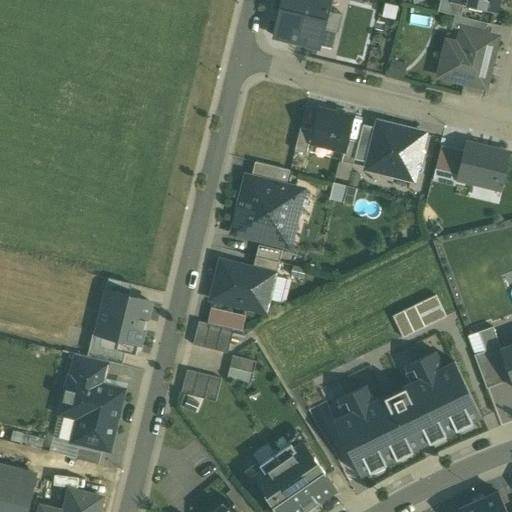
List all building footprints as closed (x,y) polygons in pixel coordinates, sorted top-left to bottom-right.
[(330,1),(323,0),(284,0),(275,38),(319,48),(327,13),(330,1)] [(334,0),(323,0),(330,1),(327,13),(331,14),(334,0)] [(461,17),(464,3),(454,1),(451,0),(441,0),(438,12),(461,17)] [(464,3),(497,11),(499,0),(453,0),(454,1),(464,3)] [(461,17),(454,16),(451,27),(461,30),(486,36),(489,24),(461,17)] [(486,36),(461,30),(457,44),(447,42),(438,77),(485,88),(496,38),(486,36)] [(352,118),(320,110),(312,144),(344,151),(347,140),(352,118)] [(424,134),(377,123),(376,128),(367,163),(366,169),(413,181),(417,164),(421,162),(423,155),(420,150),(424,134)] [(376,128),(362,125),(358,142),(354,160),(367,163),(376,128)] [(311,131),(300,128),(294,151),(306,154),(311,131)] [(358,142),(347,140),(344,151),(341,163),(352,166),(354,160),(358,142)] [(456,180),(500,190),(509,155),(464,145),(463,151),(457,176),(456,180)] [(457,176),(463,151),(441,146),(435,171),(457,176)] [(289,171),(255,163),(251,178),(286,187),(289,171)] [(251,178),(246,177),(232,234),(290,248),(304,191),(286,187),(251,178)] [(282,251),(258,245),(255,257),(279,263),(282,251)] [(279,263),(255,257),(253,269),(275,274),(274,275),(276,275),(279,263)] [(253,269),(220,261),(216,278),(218,279),(213,300),(257,311),(260,299),(268,301),(274,275),(275,274),(253,269)] [(108,291),(129,296),(132,285),(109,279),(106,290),(108,291)] [(129,296),(108,291),(96,334),(140,345),(151,302),(129,296)] [(435,296),(393,316),(403,337),(445,316),(435,296)] [(211,308),(208,323),(210,324),(222,327),(233,330),(242,332),(245,317),(211,308)] [(208,323),(198,321),(193,345),(204,348),(210,324),(208,323)] [(222,327),(210,324),(204,348),(216,351),(222,327)] [(233,330),(222,327),(216,351),(228,353),(233,330)] [(500,349),(492,327),(476,333),(483,352),(473,355),(485,389),(511,380),(500,349)] [(137,356),(140,345),(96,334),(93,333),(87,356),(109,362),(123,365),(126,353),(137,356)] [(511,345),(500,349),(511,380),(511,383),(511,345)] [(352,411),(333,420),(361,476),(372,471),(369,465),(381,459),(384,465),(398,458),(395,452),(408,446),(411,452),(431,442),(428,436),(441,430),(444,436),(458,429),(455,423),(467,417),(470,423),(481,418),(453,362),(443,368),(435,352),(412,364),(419,378),(403,386),(404,388),(385,397),(384,395),(375,400),(368,385),(345,396),(352,411)] [(87,356),(74,353),(68,376),(103,385),(109,362),(87,356)] [(253,373),(255,362),(233,356),(230,367),(253,373)] [(250,385),(253,373),(230,367),(227,379),(250,385)] [(198,373),(187,370),(181,393),(192,396),(198,373)] [(210,376),(198,373),(192,396),(204,399),(210,376)] [(103,385),(68,376),(61,405),(80,410),(72,441),(109,450),(124,390),(103,385)] [(221,379),(210,376),(204,399),(215,402),(221,379)] [(264,470),(254,477),(278,511),(302,511),(304,511),(307,511),(319,504),(317,501),(335,489),(303,443),(294,449),(290,444),(260,465),(264,470)] [(101,453),(78,447),(75,458),(98,464),(101,453)] [(27,511),(36,475),(0,466),(0,511),(27,511)] [(98,511),(102,498),(68,490),(62,511),(98,511)] [(506,511),(498,492),(478,501),(483,511),(506,511)] [(483,511),(478,501),(458,509),(459,511),(483,511)]
